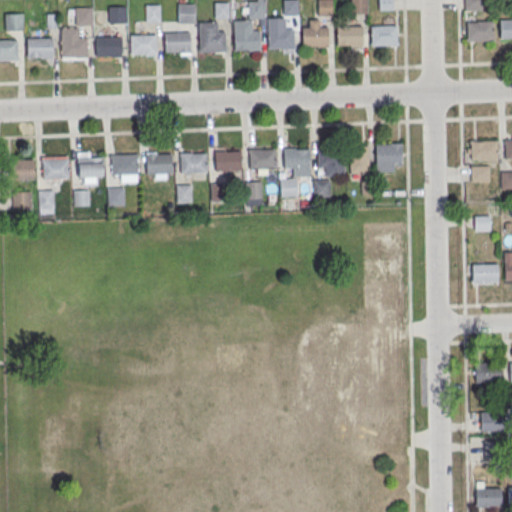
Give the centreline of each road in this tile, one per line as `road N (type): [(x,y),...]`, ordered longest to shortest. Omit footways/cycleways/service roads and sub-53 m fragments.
road 1 (tertiary): [(511,89),(0,110)]
road 2 (residential): [(430,0),(438,511)]
